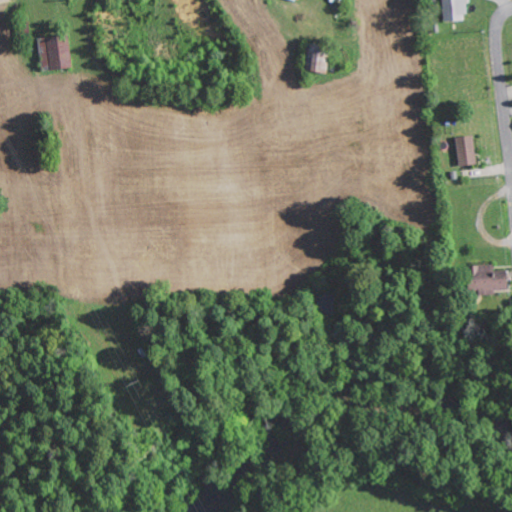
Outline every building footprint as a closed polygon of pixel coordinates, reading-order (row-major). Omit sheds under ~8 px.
[(467,19),(465,0),(442,0),(444,20),(467,19)] [(40,38),(44,70),(73,66),(68,34),(40,38)] [(330,46),(307,44),(305,71),(328,73),(330,46)] [(456,137),(460,166),(478,163),(473,135),(456,137)] [(507,270),(494,270),(494,265),(463,266),(465,295),(495,294),(495,290),(508,289),(507,270)]
